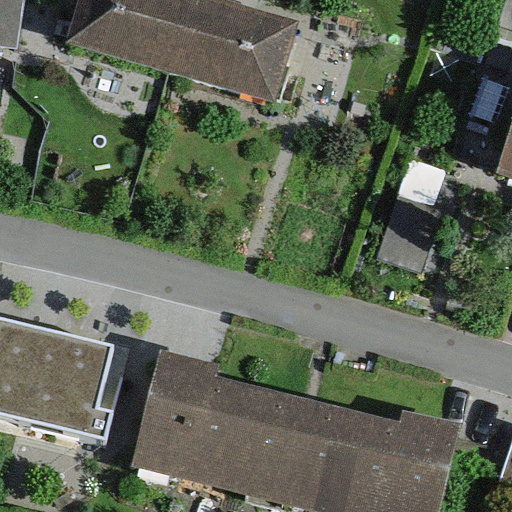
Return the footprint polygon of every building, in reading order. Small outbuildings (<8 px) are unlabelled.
[(0,0),(0,48),(20,51),(28,0),(0,0)] [(87,0),(74,48),(172,76),(193,6),(173,0),(87,0)] [(172,76),(271,105),(292,34),(193,6),(172,76)] [(1,328),(0,331),(0,420),(105,447),(111,422),(93,418),(109,356),(1,328)] [(161,362),(134,477),(283,511),(438,511),(457,433),(402,420),(400,429),(225,389),(228,377),(161,362)]
